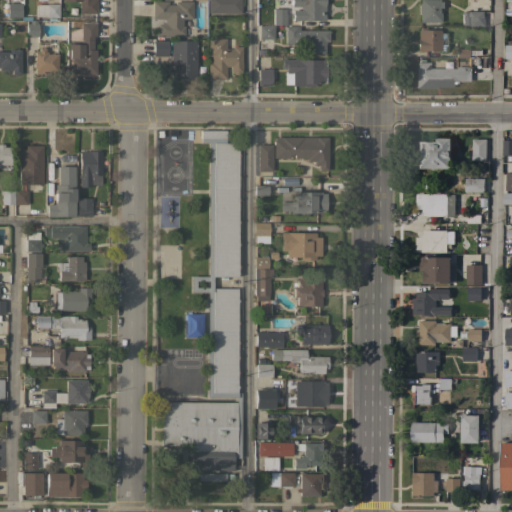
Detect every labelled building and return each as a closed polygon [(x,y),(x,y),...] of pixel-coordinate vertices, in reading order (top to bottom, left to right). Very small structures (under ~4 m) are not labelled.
[(96,0),(96,13),(79,13),(79,1),(64,1),(64,0),(96,0)] [(240,0),(240,14),(207,13),(207,0),(240,0)] [(324,0),(324,20),(292,20),(293,10),(300,10),(300,6),(291,6),(291,0),(324,0)] [(440,0),(440,2),(444,2),(444,8),(440,8),(440,22),(420,22),(420,13),(418,13),(418,5),(420,5),(420,0),(440,0)] [(158,23),(164,23),(164,19),(152,19),(152,1),(168,1),(168,4),(175,5),(175,1),(192,1),(192,19),(182,19),(182,26),(184,26),(184,35),(158,35),(158,33),(157,31),(157,27),(158,26),(158,23)] [(21,17),(9,17),(9,3),(21,3),(21,17)] [(58,17),(46,17),(46,16),(36,16),(36,4),(46,4),(58,4),(58,17)] [(273,9),(285,9),(285,14),(286,14),(287,24),(273,24),(273,21),(273,9)] [(483,26),(469,26),(469,25),(462,25),(462,12),(469,12),(469,11),(483,11),(483,26)] [(30,23),(30,20),(36,20),(36,23),(38,23),(37,37),(26,36),(26,23),(30,23)] [(96,36),(93,36),(93,50),(96,50),(95,74),(71,73),(71,58),(68,58),(68,44),(80,44),(81,22),(96,23),(96,36)] [(273,25),(273,39),(258,39),(258,25),(273,25)] [(328,41),(324,41),(324,54),(305,54),(305,46),(297,46),(297,43),(285,43),(285,27),(296,27),(296,30),(328,30),(328,41)] [(440,50),(416,51),(416,39),(417,39),(417,30),(440,30),(440,50)] [(225,49),(232,49),(232,47),(241,47),(241,71),(230,71),(230,66),(225,66),(225,79),(208,79),(208,62),(211,62),(211,56),(208,56),(208,39),(225,38),(225,49)] [(167,41),(167,56),(152,56),(153,40),(167,41)] [(195,78),(171,78),(171,40),(196,41),(195,78)] [(511,44),(502,45),(503,59),(511,58),(511,44)] [(38,51),(38,48),(40,48),(40,47),(43,47),(45,47),(45,52),(47,52),(47,54),(51,54),(51,53),(53,53),(53,54),(57,54),(57,71),(43,71),(43,73),(34,73),(34,68),(33,68),(33,62),(34,62),(34,51),(38,51)] [(20,74),(11,74),(11,69),(0,69),(0,51),(9,51),(9,49),(20,49),(20,74)] [(322,60),(322,84),(313,83),(313,87),(302,87),(302,86),(291,85),(291,73),(285,73),(285,68),(281,67),(282,59),(322,60)] [(456,69),(456,66),(471,67),(470,82),(452,81),(452,87),(436,86),(436,89),(415,88),(416,68),(417,68),(417,62),(429,62),(429,68),(456,69)] [(271,69),(270,85),(258,85),(258,69),(271,69)] [(237,276),(212,276),(212,288),(236,288),(236,392),(240,392),(240,457),(234,457),(234,452),(232,452),(232,470),(218,470),(218,469),(204,469),(204,470),(190,470),(190,451),(189,451),(189,445),(160,445),(160,402),(237,402),(237,397),(207,397),(207,291),(190,291),(190,276),(207,276),(208,143),(200,143),(200,130),(225,130),(225,142),(237,142),(237,276)] [(327,137),(327,171),(318,170),(318,165),(313,165),(313,161),(306,161),(306,158),(293,158),(293,155),(288,155),(288,158),(272,158),(273,140),(274,140),(274,137),(327,137)] [(450,168),(423,168),(423,169),(414,169),(414,141),(436,141),(436,138),(451,138),(450,168)] [(485,161),(471,161),(471,139),(485,139),(485,161)] [(511,155),(501,155),(502,140),(511,140),(511,155)] [(0,144),(3,144),(3,147),(9,147),(9,164),(0,164),(0,144)] [(18,183),(18,151),(23,151),(23,149),(25,149),(25,145),(42,145),(42,183),(28,183),(18,183)] [(271,171),(257,171),(257,145),(271,145),(271,171)] [(79,151),(101,151),(101,175),(90,174),(90,187),(79,187),(79,151)] [(74,216),(46,216),(46,204),(54,203),(54,184),(58,184),(57,166),(74,166),(74,216)] [(511,173),(504,173),(503,190),(511,190),(511,173)] [(472,193),(472,195),(468,195),(468,193),(464,193),(464,179),(483,179),(483,193),(472,193)] [(267,185),(267,195),(254,195),(254,185),(267,185)] [(13,204),(1,204),(1,194),(0,194),(0,190),(14,190),(13,204)] [(27,204),(14,204),(14,190),(26,190),(27,204)] [(321,192),(321,193),(325,193),(325,211),(321,211),(321,213),(290,213),(290,211),(280,211),(280,202),(293,202),(293,192),(321,192)] [(502,193),(511,193),(511,204),(504,204),(502,203),(502,193)] [(454,195),(454,216),(423,216),(423,212),(422,212),(422,209),(415,209),(415,194),(454,195)] [(90,216),(77,216),(77,197),(90,197),(90,216)] [(268,222),(268,243),(254,243),(254,235),(253,235),(253,222),(268,222)] [(56,251),(56,237),(49,237),(49,235),(43,235),(43,227),(49,227),(49,226),(85,226),(85,242),(89,242),(89,251),(56,251)] [(415,252),(415,237),(421,237),(421,235),(422,235),(422,231),(446,231),(446,252),(415,252)] [(25,239),(24,239),(24,232),(38,232),(38,238),(39,238),(39,243),(41,243),(41,247),(39,247),(39,251),(25,251),(25,239)] [(314,232),(314,237),(320,237),(320,255),(315,255),(315,260),(299,260),(299,256),(285,256),(286,250),(280,250),(280,232),(314,232)] [(25,253),(40,253),(40,267),(39,267),(39,279),(43,279),(43,283),(39,283),(39,281),(25,281),(25,253)] [(81,256),(81,261),(84,261),(84,272),(83,272),(83,276),(84,276),(84,280),(67,280),(58,280),(58,271),(57,271),(57,262),(66,262),(66,256),(81,256)] [(254,256),(267,256),(267,269),(271,269),(271,277),(268,277),(268,295),(268,300),(255,300),(255,295),(253,295),(254,256)] [(450,283),(433,283),(433,284),(422,284),(422,271),(418,271),(418,263),(422,263),(422,258),(423,258),(450,257),(450,283)] [(481,285),(465,285),(465,265),(481,265),(481,285)] [(320,289),(321,289),(321,296),(320,296),(320,306),(296,305),(296,297),(291,297),(291,287),(296,287),(296,279),(320,279),(320,289)] [(59,310),(59,309),(52,308),(52,291),(59,292),(59,291),(78,291),(78,287),(89,287),(89,303),(85,303),(85,311),(59,310)] [(466,287),(480,287),(480,301),(466,301),(466,287)] [(448,289),(448,299),(439,299),(439,300),(435,300),(435,307),(450,307),(450,315),(433,315),(433,316),(423,316),(423,315),(411,315),(412,298),(416,298),(416,292),(429,292),(429,289),(448,289)] [(76,316),(75,318),(85,319),(84,326),(90,326),(89,339),(76,339),(76,337),(58,337),(58,328),(48,327),(48,329),(42,329),(42,330),(35,330),(35,329),(34,329),(35,315),(76,316)] [(418,336),(415,336),(415,329),(418,329),(418,321),(434,321),(434,324),(450,324),(450,326),(456,326),(456,337),(450,337),(450,342),(434,342),(434,345),(418,345),(418,336)] [(327,324),(326,343),(308,343),(308,347),(299,347),(299,334),(294,334),(294,325),(300,325),(300,324),(327,324)] [(480,329),(480,341),(467,341),(467,329),(480,329)] [(511,329),(502,329),(502,346),(511,345),(511,329)] [(254,346),(255,331),(281,332),(281,347),(254,346)] [(47,346),(26,346),(26,364),(46,365),(47,346)] [(49,348),(61,348),(61,352),(85,351),(85,354),(88,354),(88,369),(85,369),(85,371),(67,372),(67,369),(52,369),(52,365),(50,365),(50,364),(49,348)] [(476,348),(476,361),(461,361),(461,348),(476,348)] [(305,349),(305,356),(326,356),(326,368),(323,368),(323,373),(312,373),(312,372),(297,372),(297,362),(288,362),(288,360),(270,360),(270,349),(305,349)] [(416,372),(416,365),(415,365),(415,352),(438,352),(438,365),(435,365),(435,372),(416,372)] [(271,364),(271,377),(255,377),(255,363),(271,364)] [(511,370),(502,370),(502,387),(511,386),(511,370)] [(439,378),(450,379),(450,390),(438,390),(439,378)] [(65,380),(86,380),(86,387),(88,387),(87,397),(86,397),(86,403),(65,403),(65,380)] [(323,380),(323,383),(326,383),(326,398),(322,398),(322,406),(294,406),(294,403),(290,403),(290,398),(294,398),(294,380),(323,380)] [(412,404),(412,397),(411,397),(411,391),(410,391),(410,386),(421,386),(421,384),(429,384),(429,391),(428,391),(428,397),(430,397),(430,404),(412,404)] [(254,408),(254,401),(251,401),(251,395),(254,395),(254,389),(263,389),(263,387),(269,387),(269,389),(273,389),(273,399),(276,399),(276,404),(273,404),(273,408),(254,408)] [(54,390),(54,402),(41,402),(41,390),(54,390)] [(511,408),(503,408),(504,392),(511,392),(511,408)] [(45,410),(45,423),(30,423),(31,410),(45,410)] [(86,410),(86,424),(85,424),(85,426),(82,426),(82,435),(61,435),(61,434),(55,434),(55,418),(61,418),(61,410),(86,410)] [(478,443),(461,443),(461,415),(462,415),(462,413),(466,413),(466,415),(478,415),(478,443)] [(323,415),(323,421),(325,421),(325,427),(323,427),(323,433),(298,433),(298,432),(295,432),(295,425),(287,424),(287,415),(323,415)] [(255,438),(255,421),(272,422),(272,439),(255,438)] [(448,423),(447,433),(443,433),(443,443),(410,442),(411,422),(448,423)] [(87,468),(79,468),(79,467),(78,467),(78,461),(68,461),(68,462),(59,462),(59,461),(58,461),(58,455),(46,455),(46,446),(57,446),(57,440),(82,440),(82,445),(87,445),(87,468)] [(291,442),(291,456),(257,455),(257,441),(291,442)] [(323,442),(323,465),(304,465),(304,468),(293,468),(293,457),(300,457),(300,454),(303,454),(303,450),(296,450),(296,443),(302,443),(302,442),(323,442)] [(511,490),(499,490),(500,443),(511,443),(511,490)] [(19,457),(30,457),(30,460),(34,460),(34,466),(30,466),(30,467),(19,467),(19,457)] [(481,467),(480,474),(479,474),(478,485),(479,485),(479,490),(463,489),(464,475),(462,475),(462,466),(481,467)] [(22,472),(41,472),(41,494),(22,494),(22,472)] [(45,496),(45,486),(43,486),(43,477),(60,477),(60,472),(82,472),(82,479),(85,479),(85,489),(82,489),(82,496),(45,496)] [(293,472),(293,486),(268,486),(268,472),(293,472)] [(225,473),(225,481),(197,480),(197,473),(225,473)] [(323,473),(323,483),(322,483),(322,489),(319,489),(319,496),(299,495),(299,492),(298,492),(298,488),(299,488),(299,473),(323,473)] [(411,473),(433,473),(433,481),(437,481),(437,492),(433,492),(433,496),(411,496),(411,473)] [(445,478),(459,478),(459,492),(445,492),(445,478)]
